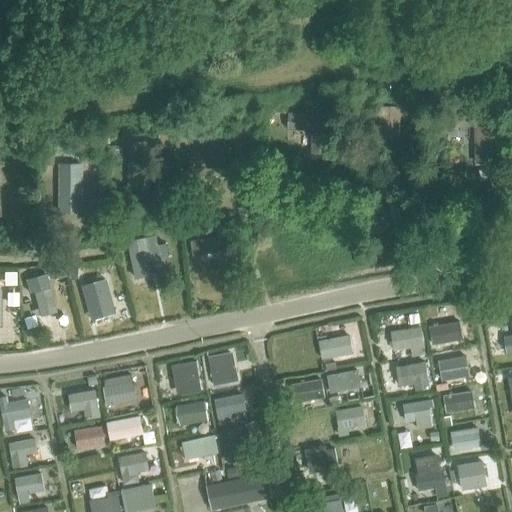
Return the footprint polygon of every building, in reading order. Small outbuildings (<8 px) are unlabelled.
[(381,113),(380,136),(398,136),(399,115),(404,115),(404,108),(376,108),(376,113),(381,113)] [(308,129),(309,151),(328,152),(329,130),(328,112),(288,112),(288,130),(308,129)] [(476,116),(477,164),(499,162),(498,115),(476,116)] [(128,186),(148,185),(149,144),(129,143),(128,186)] [(225,175),(225,160),(213,161),(213,153),(190,153),(190,175),(225,175)] [(60,209),(81,210),(81,165),(60,165),(60,209)] [(156,235),(129,240),(136,278),(151,275),(149,263),(168,259),(165,243),(158,245),(156,235)] [(233,235),(193,240),(195,255),(236,250),(233,235)] [(63,267),(55,269),(58,278),(66,275),(63,267)] [(40,315),(55,311),(46,274),(25,279),(29,294),(34,292),(40,315)] [(92,316),(114,310),(106,279),(84,285),(92,316)] [(419,313),(410,315),(412,323),(421,322),(419,313)] [(462,338),(459,322),(430,327),(434,343),(462,338)] [(425,353),(420,328),(392,332),(395,349),(411,346),(413,356),(425,353)] [(353,352),(350,336),(318,341),(322,358),(353,352)] [(317,360),(314,342),(285,347),(289,365),(317,360)] [(470,374),(466,356),(439,361),(442,379),(470,374)] [(236,381),(231,360),(212,364),(216,385),(236,381)] [(180,393),(201,390),(196,361),(175,365),(180,393)] [(336,361),(326,363),(327,370),(337,369),(336,361)] [(401,385),(415,383),(416,390),(430,387),(424,362),(397,367),(401,385)] [(360,386),(357,370),(329,375),(332,391),(360,386)] [(97,375),(89,377),(90,385),(98,383),(97,375)] [(325,396),(321,379),(292,384),(296,402),(325,396)] [(107,404),(136,399),(133,381),(103,387),(107,404)] [(448,383),(437,385),(438,391),(449,389),(448,383)] [(24,388),(12,390),(13,396),(25,394),(24,388)] [(86,418),(100,415),(95,390),(70,395),(73,410),(85,408),(86,418)] [(474,407),(471,391),(444,395),(447,411),(474,407)] [(244,409),(241,394),(215,399),(220,423),(232,421),(231,412),(244,409)] [(14,419),(29,416),(26,400),(8,403),(6,396),(0,397),(0,400),(6,430),(15,428),(14,419)] [(433,398),(404,404),(407,421),(417,419),(419,429),(433,427),(431,417),(429,407),(434,406),(433,398)] [(181,422),(208,417),(205,402),(179,407),(181,422)] [(364,424),(361,407),(337,411),(340,434),(348,433),(347,426),(364,424)] [(333,438),(328,413),(299,419),(303,435),(315,432),(317,441),(333,438)] [(112,438),(141,432),(138,416),(109,423),(112,438)] [(451,416),(443,417),(445,425),(453,424),(451,416)] [(79,448),(105,443),(101,425),(75,430),(79,448)] [(250,445),(247,429),(223,433),(228,461),(241,459),(239,447),(250,445)] [(470,429),(451,432),(454,449),(480,444),(477,432),(471,433),(470,429)] [(439,431),(431,433),(432,440),(440,439),(439,431)] [(187,459),(218,452),(214,435),(183,442),(187,459)] [(25,454),(37,451),(35,438),(10,443),(14,467),(27,465),(25,454)] [(373,458),(369,442),(343,447),(346,463),(373,458)] [(326,445),(305,449),(310,469),(338,463),(334,448),(327,449),(326,445)] [(136,470),(148,468),(145,452),(120,457),(125,483),(138,480),(136,470)] [(106,487),(116,485),(111,460),(84,465),(87,483),(104,479),(106,487)] [(487,485),(482,461),(458,465),(462,489),(487,485)] [(237,468),(228,469),(229,479),(239,478),(237,468)] [(442,469),(417,474),(420,490),(436,487),(438,496),(448,495),(442,469)] [(220,470),(212,472),(214,481),(222,479),(220,470)] [(28,492),(44,489),(41,473),(16,477),(20,503),(29,501),(28,492)] [(272,496),(267,473),(207,486),(212,509),(272,496)] [(126,510),(156,504),(152,485),(122,491),(126,510)] [(119,511),(116,492),(108,494),(109,498),(92,501),(94,511),(119,511)] [(342,511),(338,493),(320,498),(321,503),(314,504),(316,511),(342,511)] [(360,511),(379,508),(376,493),(351,498),(353,511),(360,511)]
